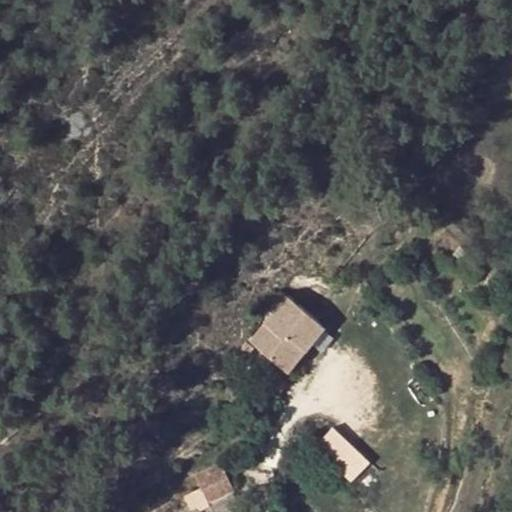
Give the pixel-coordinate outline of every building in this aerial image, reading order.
[(286,296),(250,341),(287,371),(324,326),(286,296)] [(244,410),(260,421),(275,399),(259,387),(244,410)] [(330,425),(310,445),(348,482),(368,461),(330,425)] [(234,490),(222,463),(196,475),(208,501),(234,490)] [(197,486),(182,494),(191,511),(194,511),(207,506),(197,486)]
